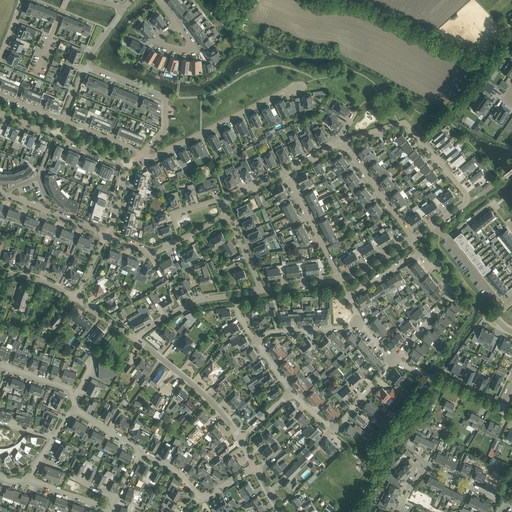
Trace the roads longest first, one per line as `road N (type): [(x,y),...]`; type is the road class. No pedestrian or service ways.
road 1 (residential): [(142,153),(152,157),(296,88)]
road 2 (residential): [(341,143),(405,123),(469,200)]
road 3 (residential): [(240,439),(197,389),(135,339)]
road 4 (residential): [(142,153),(165,129),(163,96),(91,65)]
road 5 (residential): [(135,339),(195,302),(262,291)]
road 6 (residential): [(107,235),(157,252),(228,213)]
road 7 (residential): [(359,322),(347,296),(418,253),(433,268)]
road 8 (residential): [(339,280),(283,171)]
road 9 (residential): [(412,241),(341,143)]
